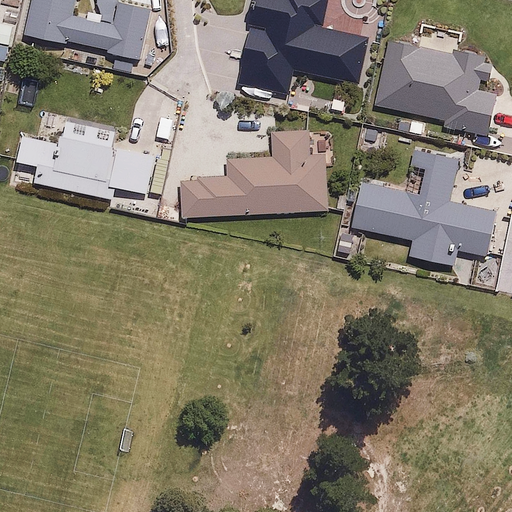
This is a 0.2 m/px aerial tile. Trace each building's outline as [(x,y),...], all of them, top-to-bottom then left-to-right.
[(78,0),(30,0),(26,29),(111,45),(110,49),(143,55),(153,1),(144,0),(115,0),(112,19),(76,13),(78,0)] [(477,85),(485,49),(389,29),(374,102),(448,117),(447,123),(492,133),(501,90),(477,85)] [(229,172),(182,174),(184,214),(329,208),(327,151),(310,151),(309,124),(272,126),(273,152),(228,154),(229,172)] [(27,132),(21,157),(41,162),(38,178),(114,196),(117,183),(150,190),(156,161),(123,153),(125,145),(49,128),(47,137),(27,132)] [(368,175),(357,223),(411,235),(407,251),(456,262),(460,246),(492,254),(502,207),(452,196),(462,153),(429,146),(420,187),(368,175)]
